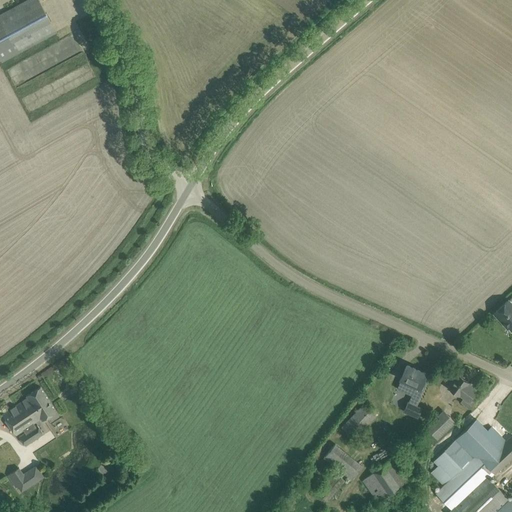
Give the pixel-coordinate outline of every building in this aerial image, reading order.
[(26,0),(0,14),(0,58),(2,62),(57,32),(39,0),(26,0)] [(504,320),(509,327),(511,329),(511,302),(509,299),(494,313),(502,322),(504,320)] [(409,382),(408,383),(416,387),(409,403),(405,411),(418,416),(421,408),(417,406),(428,380),(424,378),(426,374),(407,365),(402,378),(409,382)] [(449,387),(463,398),(461,402),(470,409),(475,401),(471,398),(477,390),(468,383),(469,382),(459,374),(449,387)] [(57,412),(46,395),(40,386),(27,395),(28,397),(2,414),(8,423),(17,434),(24,430),(25,432),(19,437),(24,445),(25,445),(25,446),(44,434),(38,425),(36,426),(34,423),(42,418),(43,421),(57,412)] [(341,427),(353,438),(378,412),(367,401),(341,427)] [(426,426),(438,439),(456,421),(444,409),(426,426)] [(456,439),(435,459),(440,464),(453,478),(445,486),(437,493),(438,494),(448,504),(452,509),(448,511),(495,511),(509,499),(490,479),(489,478),(480,469),(501,447),(504,444),(488,429),(476,418),(474,420),(456,439)] [(501,447),(480,469),(489,478),(511,456),(511,435),(507,441),(504,444),(501,447)] [(317,491),(328,500),(348,476),(351,479),(362,465),(335,442),(324,456),(337,467),(317,491)] [(412,478),(396,456),(362,479),(378,502),(412,478)] [(25,472),(23,474),(19,468),(8,475),(16,487),(29,478),(25,472)] [(511,511),(511,496),(509,499),(495,511),(511,511)]
